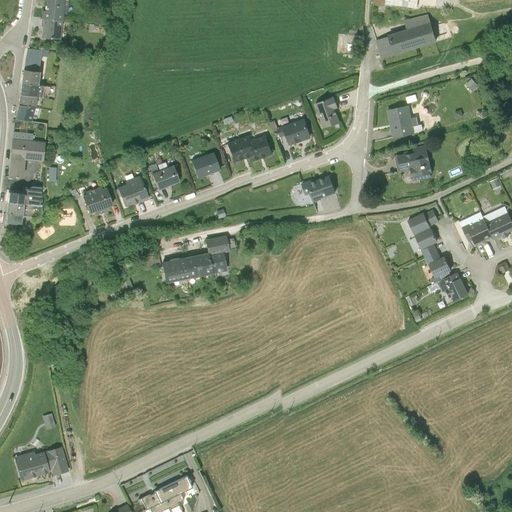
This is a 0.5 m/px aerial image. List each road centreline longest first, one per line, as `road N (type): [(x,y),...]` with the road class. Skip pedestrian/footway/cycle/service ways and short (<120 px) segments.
road 1 (unclassified): [(489,312),(117,492),(58,511)]
road 2 (residential): [(0,281),(351,153)]
road 3 (unclassified): [(511,166),(411,212),(349,219)]
road 4 (secondary): [(0,437),(22,371),(0,282)]
